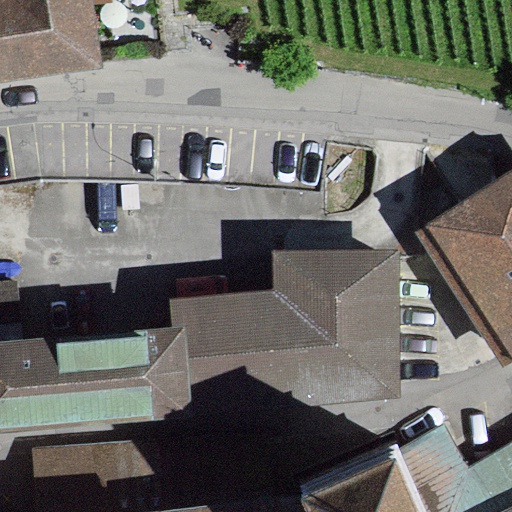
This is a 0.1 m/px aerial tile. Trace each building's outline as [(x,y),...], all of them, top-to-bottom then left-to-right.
[(0,0),(0,76),(97,62),(87,0),(0,0)] [(33,129),(0,133),(0,179),(40,174),(33,129)] [(325,141),(187,132),(33,129),(40,174),(41,177),(168,179),(318,189),(325,141)] [(511,179),(463,211),(456,200),(442,209),(449,220),(428,233),(504,350),(511,344),(511,179)] [(173,306),(175,328),(184,407),(389,385),(389,257),(282,258),(282,296),(173,306)] [(0,282),(0,320),(18,319),(15,282),(0,282)] [(0,421),(184,407),(175,328),(0,344),(0,421)] [(491,511),(511,501),(511,445),(467,472),(442,427),(401,451),(427,511),(491,511)] [(266,438),(36,453),(40,511),(145,511),(160,511),(270,504),(266,438)] [(305,495),(311,511),(427,511),(401,451),(396,440),(299,483),(305,495)] [(270,504),(160,511),(159,511),(311,511),(305,495),(287,503),(270,504)] [(511,511),(511,501),(491,511),(511,511)]
